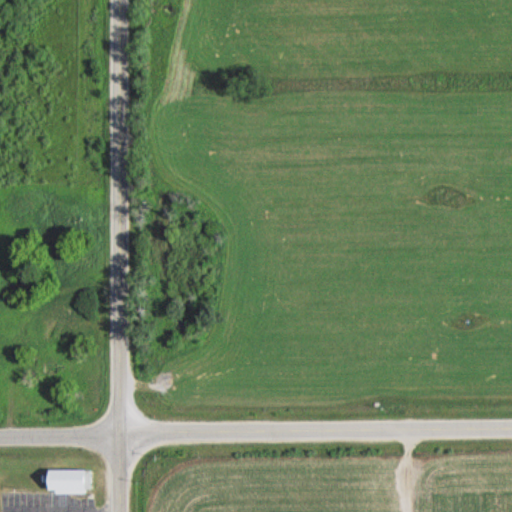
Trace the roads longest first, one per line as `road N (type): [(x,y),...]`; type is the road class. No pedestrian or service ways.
road 1 (residential): [(0,435),(511,425)]
road 2 (residential): [(121,432),(121,0)]
